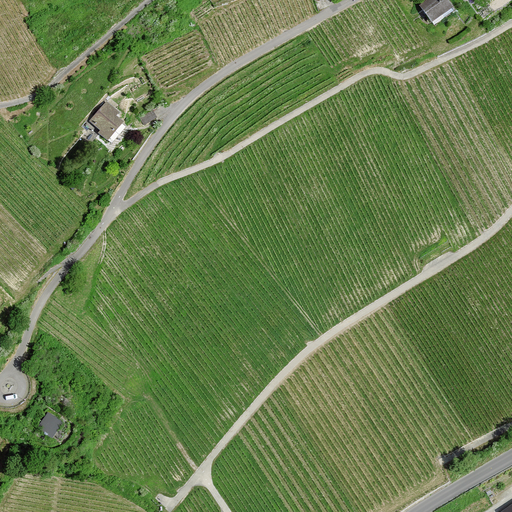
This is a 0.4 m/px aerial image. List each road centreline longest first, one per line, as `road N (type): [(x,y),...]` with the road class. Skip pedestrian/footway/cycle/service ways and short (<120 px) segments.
road 1 (residential): [(0,383),(51,285),(103,225),(186,101),(354,0)]
road 2 (track): [(112,211),(363,73),(406,76),(511,24)]
road 3 (track): [(203,473),(307,350),(511,208)]
